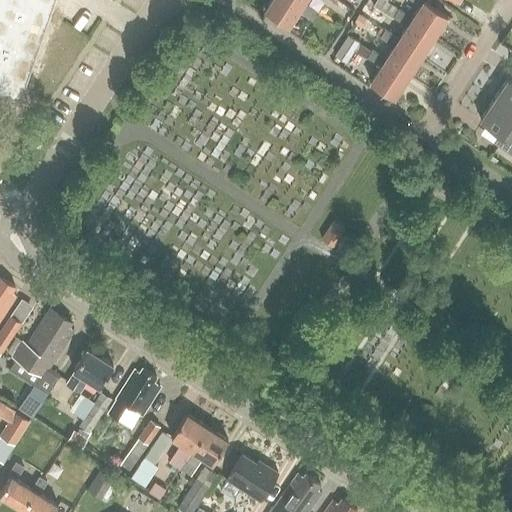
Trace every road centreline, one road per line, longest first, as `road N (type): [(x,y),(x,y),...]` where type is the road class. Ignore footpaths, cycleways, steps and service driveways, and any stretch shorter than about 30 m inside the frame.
road 1 (tertiary): [(407,511),(46,277)]
road 2 (residential): [(22,218),(156,13),(174,0)]
